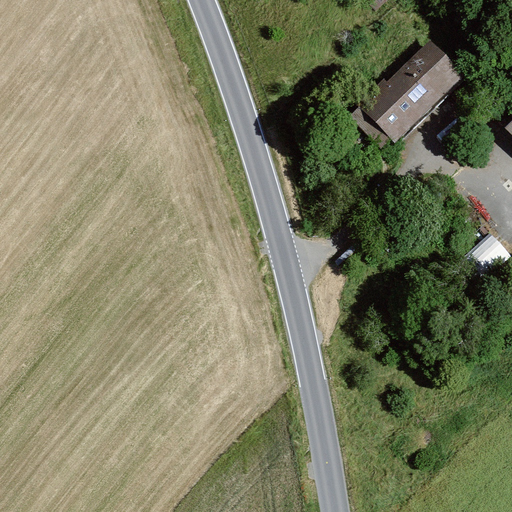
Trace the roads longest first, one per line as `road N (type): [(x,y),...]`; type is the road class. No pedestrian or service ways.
road 1 (tertiary): [(334,511),(291,283),(202,0)]
road 2 (unknown): [(291,283),(433,171),(511,203)]
